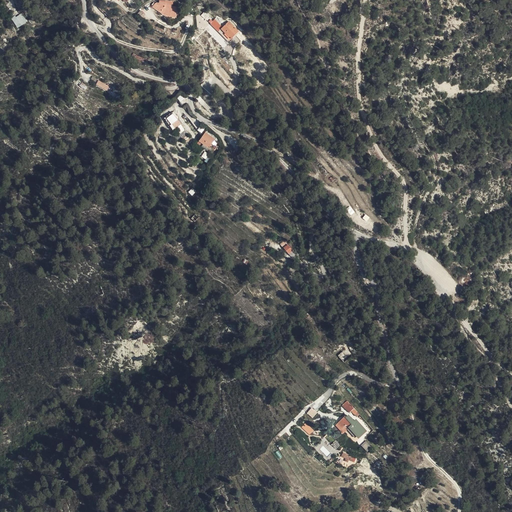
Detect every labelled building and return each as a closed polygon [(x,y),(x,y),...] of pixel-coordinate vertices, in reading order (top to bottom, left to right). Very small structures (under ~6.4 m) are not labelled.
[(153,1),(149,6),(170,18),(174,17),(173,13),(177,11),(174,5),(169,5),(168,0),(170,0),(156,0),(156,3),(153,1)] [(207,15),(206,17),(228,37),(238,26),(227,16),(224,18),(214,11),(210,17),(207,15)] [(16,17),(15,15),(11,18),(18,28),(27,21),(21,13),(16,17)] [(18,32),(14,25),(9,28),(5,32),(8,37),(12,36),(18,32)] [(146,57),(133,54),(132,57),(135,57),(134,59),(145,62),(146,57)] [(98,80),(96,85),(107,91),(109,86),(98,80)] [(169,126),(173,130),(181,123),(173,113),(167,118),(171,124),(169,126)] [(176,127),(180,133),(185,130),(181,124),(176,127)] [(213,145),(216,141),(207,133),(198,144),(202,147),(205,144),(210,149),(213,145)] [(221,145),(216,141),(213,145),(217,149),(221,145)] [(205,144),(202,147),(207,152),(210,149),(205,144)] [(351,206),(346,208),(350,215),(355,213),(351,206)] [(199,219),(202,215),(195,210),(193,214),(199,219)] [(101,296),(109,293),(105,283),(97,286),(101,296)] [(338,356),(343,361),(351,353),(346,348),(338,356)] [(352,410),(357,405),(350,398),(345,402),(352,410)] [(349,414),(340,421),(346,427),(351,423),(353,426),(361,436),(369,429),(359,417),(357,419),(353,415),(351,417),(349,414)] [(346,427),(340,421),(338,423),(346,432),(353,426),(351,423),(346,427)] [(305,422),(301,427),(309,435),(314,430),(305,422)] [(361,454),(347,448),(345,453),(349,455),(349,456),(353,458),(353,457),(359,459),(361,454)]
